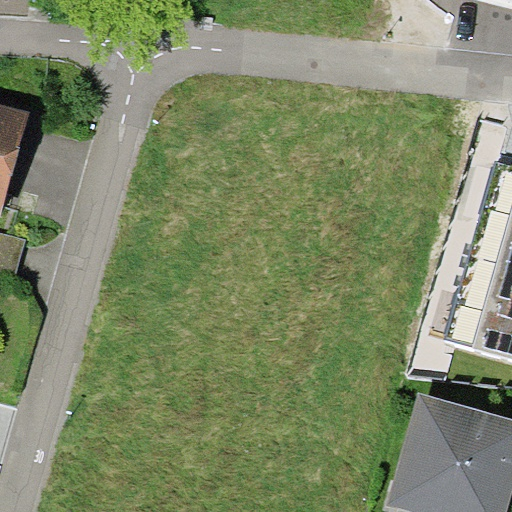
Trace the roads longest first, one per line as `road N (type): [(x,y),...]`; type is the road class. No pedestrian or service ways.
road 1 (residential): [(134,45),(17,511)]
road 2 (residential): [(134,45),(511,83)]
road 3 (residential): [(0,37),(134,45)]
